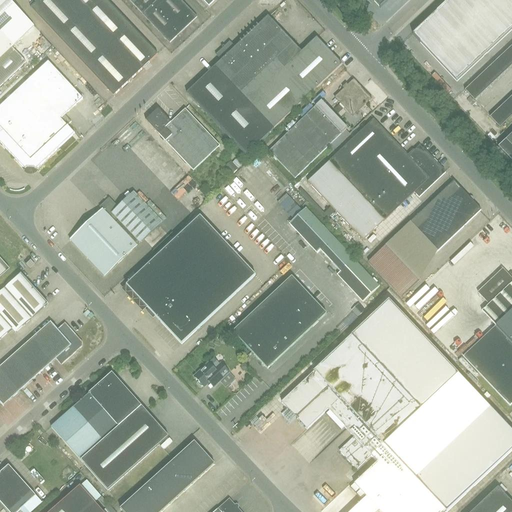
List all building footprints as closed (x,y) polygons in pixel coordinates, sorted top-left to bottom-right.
[(0,0),(0,87),(27,62),(13,47),(35,26),(8,0),(0,0)] [(38,0),(31,7),(113,95),(157,54),(107,0),(38,0)] [(129,0),(170,42),(197,16),(181,0),(129,0)] [(372,0),(380,8),(388,0),(372,0)] [(457,82),(511,29),(511,0),(449,0),(413,35),(457,82)] [(230,41),(222,49),(216,55),(222,60),(187,93),(245,155),(343,64),(318,37),(302,52),(268,17),(236,47),(230,41)] [(475,101),(511,66),(511,46),(465,91),(475,101)] [(48,62),(0,107),(0,142),(25,170),(27,168),(34,168),(36,170),(75,134),(67,126),(61,119),(83,99),(48,62)] [(359,111),(373,98),(354,79),(336,97),(349,111),(355,106),(359,111)] [(500,128),(511,116),(511,96),(490,118),(500,128)] [(322,100),(316,106),(269,150),(295,178),(348,127),(322,100)] [(193,171),(220,146),(185,109),(171,123),(158,109),(146,121),(193,171)] [(446,172),(420,145),(409,156),(374,119),(308,182),(364,240),(415,192),(419,197),(446,172)] [(511,134),(498,148),(511,162),(511,134)] [(112,156),(120,147),(116,143),(108,152),(112,156)] [(232,175),(238,169),(232,162),(226,168),(232,175)] [(418,281),(438,251),(481,210),(454,182),(411,223),(385,246),(368,263),(399,297),(418,281)] [(125,233),(128,231),(140,243),(162,223),(134,192),(118,207),(109,198),(99,207),(102,210),(70,240),(104,277),(137,246),(125,233)] [(306,208),(290,223),(318,253),(321,250),(341,272),(338,274),(364,302),(380,286),(306,208)] [(181,345),(255,275),(200,216),(126,286),(181,345)] [(63,245),(66,248),(72,243),(69,239),(63,245)] [(0,277),(9,270),(0,259),(0,277)] [(30,269),(34,265),(30,261),(26,265),(30,269)] [(489,303),(511,281),(511,277),(502,268),(478,291),(489,303)] [(34,289),(21,274),(0,292),(0,315),(2,318),(34,289)] [(292,278),(233,333),(267,370),(327,315),(292,278)] [(48,304),(34,289),(2,318),(12,329),(16,333),(48,304)] [(366,497),(350,511),(446,511),(511,450),(511,431),(490,409),(459,374),(389,300),(314,371),(315,372),(282,403),(307,429),(328,409),(354,437),(339,451),(356,469),(371,456),(377,462),(354,484),(366,497)] [(511,403),(511,310),(495,326),(463,356),(511,405),(511,403)] [(12,329),(2,318),(0,315),(0,340),(12,329)] [(0,367),(0,403),(3,407),(56,360),(61,366),(81,348),(82,347),(82,346),(82,345),(81,343),(65,324),(57,331),(50,323),(0,367)] [(219,366),(214,370),(208,364),(194,377),(198,382),(198,384),(200,387),(203,387),(204,388),(209,384),(213,388),(219,382),(229,374),(224,368),(222,366),(219,366)] [(113,374),(105,381),(51,428),(80,461),(81,460),(108,491),(169,438),(142,407),(118,381),(113,374)] [(194,442),(187,449),(207,472),(215,465),(194,442)] [(53,455),(52,443),(41,444),(42,456),(53,455)] [(179,456),(200,478),(207,472),(187,449),(179,456)] [(172,462),(192,485),(200,478),(179,456),(172,462)] [(192,485),(172,462),(165,469),(185,492),(192,485)] [(0,503),(7,511),(18,511),(35,497),(8,466),(0,473),(0,503)] [(157,476),(178,498),(185,492),(165,469),(157,476)] [(150,482),(170,505),(178,498),(157,476),(150,482)] [(143,489),(163,511),(170,505),(150,482),(143,489)] [(102,511),(80,486),(50,511),(102,511)] [(511,511),(511,501),(498,487),(471,511),(511,511)] [(162,511),(163,511),(143,489),(135,496),(150,511),(162,511)] [(150,511),(135,496),(128,502),(136,511),(150,511)] [(239,511),(234,506),(235,505),(229,499),(214,511),(239,511)] [(122,511),(136,511),(128,502),(120,509),(122,511)]
